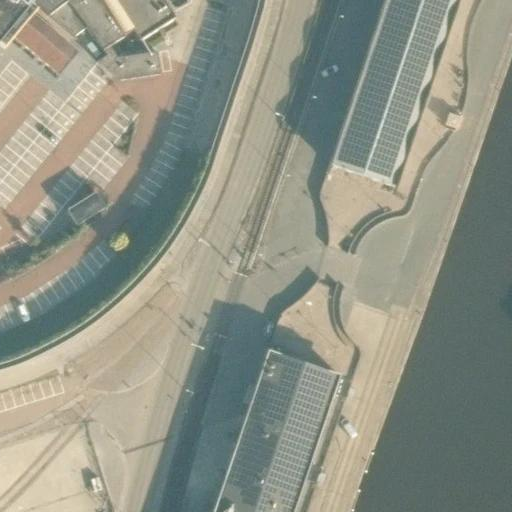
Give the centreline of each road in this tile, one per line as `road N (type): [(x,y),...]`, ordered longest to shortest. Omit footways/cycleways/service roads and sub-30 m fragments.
road 1 (secondary): [(169,393),(299,0)]
road 2 (unclassified): [(0,419),(83,405),(116,408),(169,393)]
road 3 (secondary): [(136,511),(169,393)]
